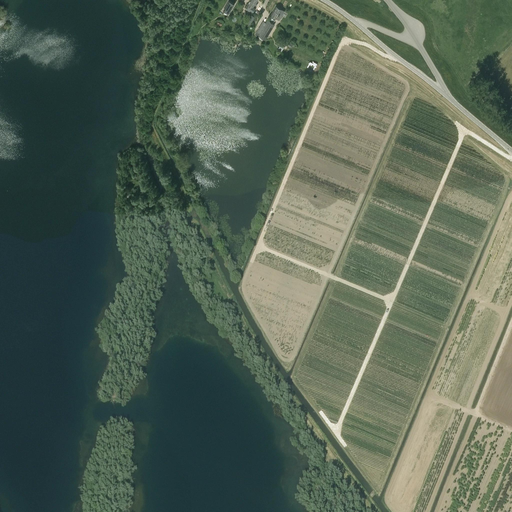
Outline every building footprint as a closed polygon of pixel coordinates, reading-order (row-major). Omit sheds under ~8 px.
[(234,3),(229,0),(224,9),(229,12),(234,3)] [(257,4),(256,3),(257,0),(250,0),(246,7),(252,12),(257,4)] [(276,6),(271,14),(270,15),(279,20),(281,16),(285,11),(282,9),(276,6)] [(251,24),(252,25),(253,23),(252,22),(256,17),(251,14),(246,22),(251,25),(251,24)] [(255,34),(258,36),(265,40),(274,25),(267,21),(266,23),(263,21),(255,34)] [(282,51),(286,45),(278,40),(276,45),(279,47),(278,48),(280,49),(280,50),(282,51)]
